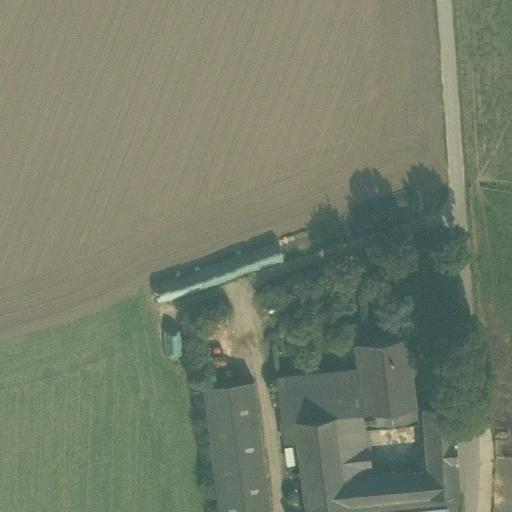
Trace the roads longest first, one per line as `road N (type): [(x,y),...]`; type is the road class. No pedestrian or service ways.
road 1 (unclassified): [(441,0),(474,397),(473,511)]
road 2 (unknown): [(284,511),(252,306)]
